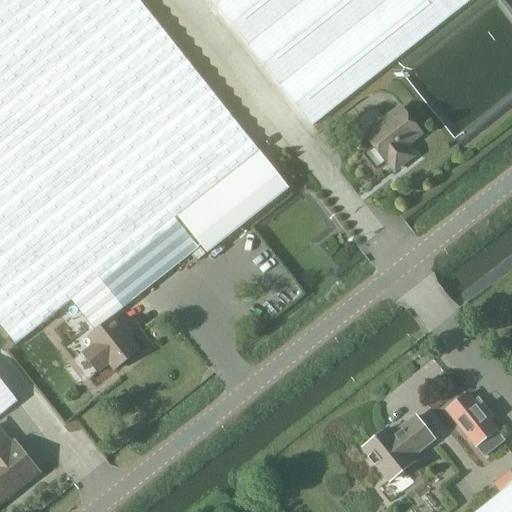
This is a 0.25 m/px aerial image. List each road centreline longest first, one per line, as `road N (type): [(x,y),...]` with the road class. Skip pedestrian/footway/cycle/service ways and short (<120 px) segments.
road 1 (tertiary): [(64,511),(511,166)]
road 2 (unknown): [(192,0),(480,364),(511,384)]
road 3 (unknown): [(86,493),(0,380)]
